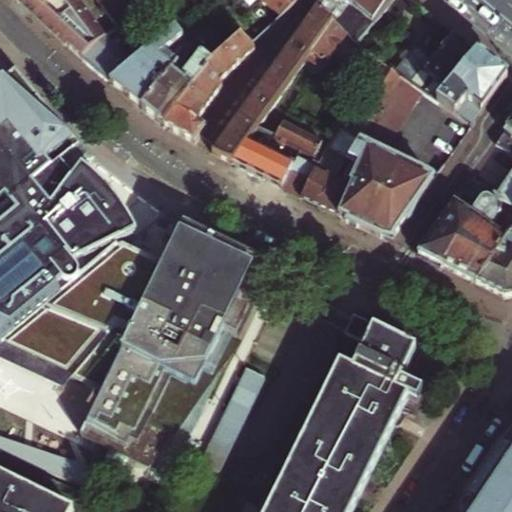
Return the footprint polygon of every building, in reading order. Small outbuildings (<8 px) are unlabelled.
[(96,0),(18,0),(18,1),(83,60),(116,28),(96,0)] [(257,0),(282,22),(299,6),(305,1),(304,0),(257,0)] [(315,10),(322,0),(304,0),(305,1),(315,10)] [(321,42),(313,53),(320,58),(325,56),(341,35),(356,46),(393,0),(360,0),(346,18),(336,29),(333,26),(321,42)] [(346,18),(360,0),(322,0),(315,10),(316,11),(328,22),(337,11),(346,18)] [(393,0),(356,46),(380,63),(395,73),(401,77),(413,86),(432,63),(392,35),(416,4),(412,0),(393,0)] [(315,10),(305,1),(299,6),(311,18),(316,11),(315,10)] [(303,29),(321,42),(333,26),(328,22),(316,11),(311,18),(308,21),(303,29)] [(450,41),(432,63),(413,86),(421,91),(432,99),(436,94),(433,92),(439,85),(447,91),(478,54),(466,44),(443,25),(438,31),(450,41)] [(139,60),(116,28),(83,60),(89,66),(96,73),(104,80),(110,85),(139,60)] [(169,34),(139,60),(110,85),(122,95),(141,110),(171,73),(177,65),(173,62),(169,67),(157,58),(165,53),(183,37),(175,29),(169,34)] [(297,37),(290,46),(308,59),(313,53),(321,42),(303,29),(297,37)] [(254,52),(256,54),(268,43),(263,38),(253,47),(256,50),(254,52)] [(222,54),(236,70),(256,54),(254,52),(241,39),(222,54)] [(284,54),(278,63),(295,77),(308,59),(290,46),(284,54)] [(202,74),(218,86),(227,77),(236,70),(222,54),(208,66),(202,74)] [(478,54),(447,91),(438,102),(473,127),(507,78),(495,68),(478,54)] [(185,83),(171,73),(141,110),(148,116),(163,128),(164,126),(178,108),(190,91),(202,74),(208,66),(199,56),(183,77),(187,79),(185,83)] [(271,72),(264,81),(282,94),(295,77),(278,63),(271,72)] [(395,73),(380,63),(341,128),(363,140),(395,86),(389,83),(395,73)] [(0,196),(9,207),(34,187),(65,162),(81,149),(18,74),(0,88),(0,196)] [(190,91),(210,105),(222,89),(218,86),(202,74),(190,91)] [(401,77),(395,86),(363,140),(359,145),(348,161),(358,166),(354,173),(359,175),(338,217),(355,225),(375,235),(391,243),(434,181),(382,156),(421,91),(413,86),(401,77)] [(257,91),(252,98),(270,111),(282,94),(264,81),(257,91)] [(178,108),(197,122),(204,113),(210,105),(190,91),(178,108)] [(252,98),(239,116),(257,129),(270,111),(252,98)] [(178,108),(164,126),(178,134),(194,144),(205,128),(197,122),(178,108)] [(233,124),(226,133),(245,146),(247,143),(257,129),(239,116),(233,124)] [(304,152),(314,157),(322,143),(272,117),(262,131),(268,134),(296,148),(304,152)] [(511,121),(496,144),(511,155),(511,121)] [(217,157),(231,165),(245,146),(226,133),(220,141),(211,154),(217,157)] [(245,146),(231,165),(244,172),(270,184),(284,191),(297,167),(247,143),(245,146)] [(290,194),(303,200),(319,170),(310,166),(315,158),(314,157),(304,152),(297,167),(284,191),(290,194)] [(339,180),(348,161),(335,155),(327,170),(320,167),(319,170),(303,200),(308,202),(317,206),(321,209),(336,179),(339,180)] [(511,160),(490,191),(497,197),(446,269),(460,276),(475,284),(502,245),(511,229),(511,160)] [(348,161),(339,180),(336,179),(321,209),(334,215),(338,217),(359,175),(354,173),(358,166),(348,161)] [(222,372),(273,268),(186,226),(164,269),(123,248),(137,243),(131,232),(122,218),(115,209),(106,198),(97,189),(88,180),(80,174),(65,162),(34,187),(9,207),(0,214),(0,358),(99,403),(82,437),(150,471),(181,428),(209,366),(222,372)] [(472,217),(453,204),(418,254),(432,262),(446,269),(497,197),(490,191),(488,190),(472,212),(472,217)] [(511,229),(502,245),(511,251),(511,229)] [(511,251),(502,245),(475,284),(504,298),(511,297),(511,251)] [(334,305),(337,300),(329,297),(327,301),(334,305)] [(361,343),(371,324),(367,323),(355,317),(346,335),(361,343)] [(267,511),(352,511),(363,492),(369,480),(395,426),(398,421),(407,401),(393,393),(396,389),(414,352),(408,349),(400,345),(372,332),(351,373),(338,367),(273,500),(267,511)] [(245,371),(200,466),(218,474),(264,380),(245,371)] [(511,511),(511,435),(467,502),(473,505),(468,511),(511,511)] [(11,439),(3,457),(96,501),(105,483),(11,439)] [(71,511),(0,478),(0,511),(71,511)] [(468,511),(473,505),(467,502),(459,511),(468,511)]
